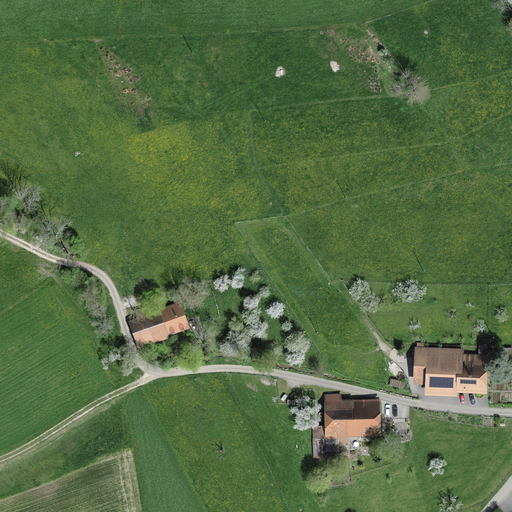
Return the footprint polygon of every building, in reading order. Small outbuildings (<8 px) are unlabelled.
[(149,312),(147,307),(134,311),(136,319),(128,322),(137,349),(190,331),(180,302),(149,312)] [(425,386),(425,397),(458,398),(458,395),(487,396),(488,355),(463,354),(464,349),(424,348),(424,343),(417,343),(417,347),(414,347),(413,386),(425,386)] [(511,363),(511,347),(502,348),(503,363),(511,363)] [(404,389),(405,383),(391,380),(389,386),(404,389)] [(342,394),(324,394),(324,416),(312,416),(312,462),(327,462),(327,452),(339,452),(339,444),(348,444),(348,438),(381,438),(380,400),(342,400),(342,394)] [(317,409),(317,399),(287,400),(287,410),(317,409)]
